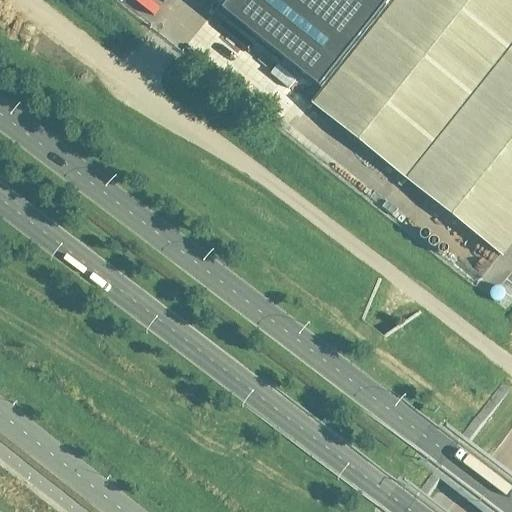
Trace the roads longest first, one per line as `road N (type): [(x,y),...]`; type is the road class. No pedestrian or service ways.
road 1 (primary): [(511,501),(0,113)]
road 2 (primary): [(0,197),(411,511)]
road 3 (tertiary): [(124,511),(0,413)]
